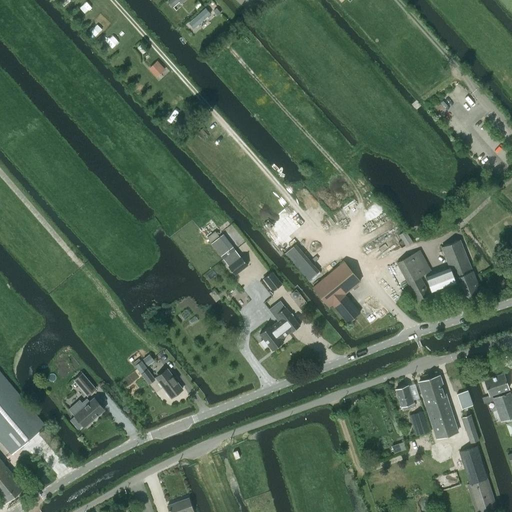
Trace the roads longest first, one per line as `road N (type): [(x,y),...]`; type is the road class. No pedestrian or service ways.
road 1 (tertiary): [(511,302),(134,442),(29,504)]
road 2 (unclassified): [(78,511),(241,430),(511,335)]
road 3 (track): [(341,244),(307,218),(113,0)]
